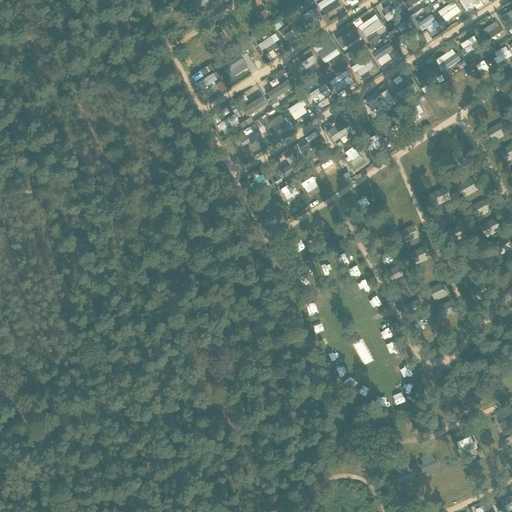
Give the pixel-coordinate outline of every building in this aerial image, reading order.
[(206,0),(195,0),(188,5),(194,15),(209,6),(206,1),(207,0),(206,0)] [(322,0),(316,4),(328,21),(344,10),(337,0),(322,0)] [(438,12),(445,22),(461,10),(453,1),(438,12)] [(396,2),(380,12),(387,22),(401,13),(398,8),(399,7),(396,2)] [(258,6),(251,14),(257,18),(263,10),(258,6)] [(182,9),(165,20),(172,30),(188,20),(182,9)] [(314,9),(301,14),(306,25),(318,20),(314,9)] [(511,10),(501,18),(509,30),(511,27),(511,10)] [(376,14),(357,25),(364,37),(384,26),(376,14)] [(239,29),(246,25),(242,19),(235,23),(239,29)] [(411,20),(403,25),(406,31),(394,39),(398,45),(418,32),(411,20)] [(497,21),(481,30),(487,40),(503,31),(497,21)] [(278,31),(285,41),(297,33),(290,23),(278,31)] [(342,50),(360,38),(354,28),(335,39),(342,50)] [(218,48),(227,43),(220,32),(211,37),(218,48)] [(272,50),(277,47),(274,42),(279,40),(275,33),(257,44),(267,60),(276,55),(272,50)] [(461,42),(465,53),(480,47),(476,36),(461,42)] [(199,54),(190,60),(194,66),(209,56),(199,41),(196,44),(193,45),(199,54)] [(332,42),(316,52),(323,64),(339,54),(332,42)] [(392,58),(388,53),(394,48),(389,42),(372,55),(382,66),(392,58)] [(497,64),(511,56),(511,55),(507,46),(492,53),(497,64)] [(443,55),(440,51),(432,55),(443,74),(453,69),(451,65),(458,60),(452,50),(443,55)] [(239,56),(222,67),(230,79),(247,68),(239,56)] [(301,66),(297,69),(297,70),(303,78),(319,67),(312,57),(300,65),(301,66)] [(370,58),(353,64),(360,82),(377,75),(370,58)] [(212,88),(219,84),(212,73),(196,83),(204,95),(208,92),(211,97),(216,94),(212,88)] [(294,75),(281,83),(285,91),(298,83),(294,75)] [(409,79),(394,89),(401,99),(415,89),(409,79)] [(315,106),(333,94),(325,83),(307,94),(315,106)] [(221,84),(213,88),(216,93),(224,89),(221,84)] [(385,102),(371,111),(375,117),(395,104),(387,91),(381,95),(385,102)] [(245,116),(260,105),(253,95),(238,105),(245,116)] [(306,121),(302,116),(308,111),(301,100),(288,109),(299,126),(306,121)] [(217,123),(220,129),(237,121),(234,115),(217,123)] [(280,115),(269,122),(275,132),(286,125),(280,115)] [(344,121),(327,132),(334,143),(351,131),(344,121)] [(454,134),(444,138),(450,151),(460,147),(454,134)] [(228,147),(236,159),(252,149),(244,137),(228,147)] [(319,137),(299,150),(308,162),(327,149),(327,148),(324,143),(323,143),(319,137)] [(504,142),(507,147),(496,153),(500,161),(511,154),(511,144),(509,139),(504,142)] [(256,193),(268,184),(258,170),(246,180),(256,193)] [(301,181),(305,187),(315,182),(311,175),(301,181)] [(292,182),(279,189),(287,204),(300,197),(292,182)] [(262,206),(271,224),(283,218),(274,200),(262,206)] [(485,200),(471,206),(475,218),(490,212),(485,200)] [(486,237),(501,230),(495,218),(480,225),(486,237)] [(404,242),(419,237),(414,225),(399,230),(404,242)] [(410,253),(416,264),(429,257),(423,246),(410,253)] [(387,271),(393,283),(406,276),(399,264),(387,271)] [(431,289),(437,300),(447,294),(441,283),(431,289)] [(418,298),(406,304),(412,316),(424,310),(418,298)] [(450,300),(437,307),(442,318),(456,312),(450,300)] [(504,433),(511,429),(511,415),(498,422),(504,433)] [(450,435),(460,455),(477,448),(471,435),(459,441),(455,433),(450,435)] [(413,463),(418,475),(436,467),(431,455),(413,463)] [(435,468),(418,476),(434,510),(451,502),(435,468)] [(453,491),(468,486),(464,476),(449,481),(453,491)] [(511,494),(502,499),(505,507),(500,509),(500,511),(507,511),(511,510),(511,494)]
